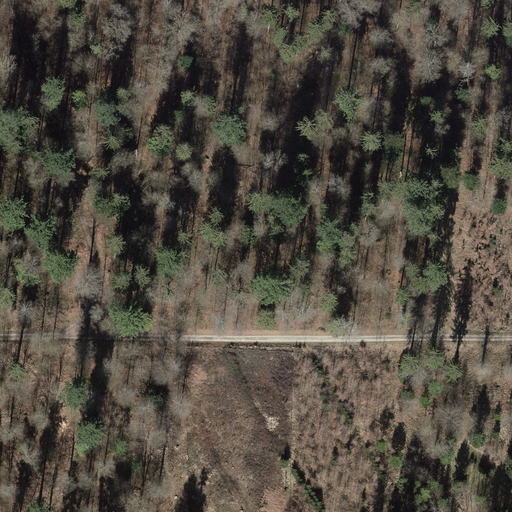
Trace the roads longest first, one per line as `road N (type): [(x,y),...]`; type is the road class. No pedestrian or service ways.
road 1 (track): [(0,336),(511,339)]
road 2 (track): [(372,0),(440,164),(448,267),(429,339)]
road 3 (track): [(12,0),(94,249),(97,290),(86,336)]
